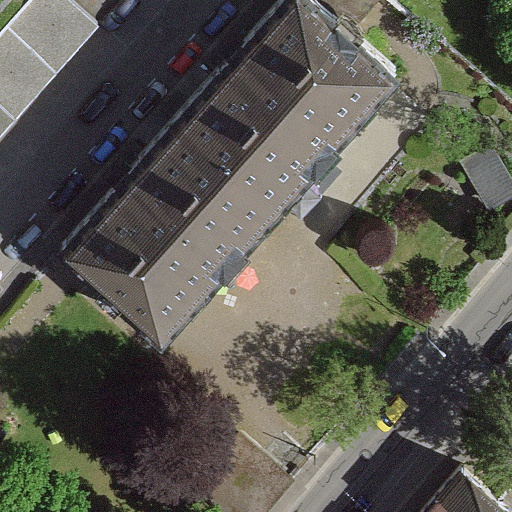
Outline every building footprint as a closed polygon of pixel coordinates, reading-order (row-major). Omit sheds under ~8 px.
[(0,0),(0,24),(21,0),(0,0)] [(320,0),(273,0),(193,91),(295,181),(396,67),(320,0)] [(193,91),(74,224),(176,315),(295,181),(193,91)] [(237,427),(191,480),(227,511),(255,511),(290,472),(237,427)] [(508,511),(470,479),(441,511),(508,511)]
